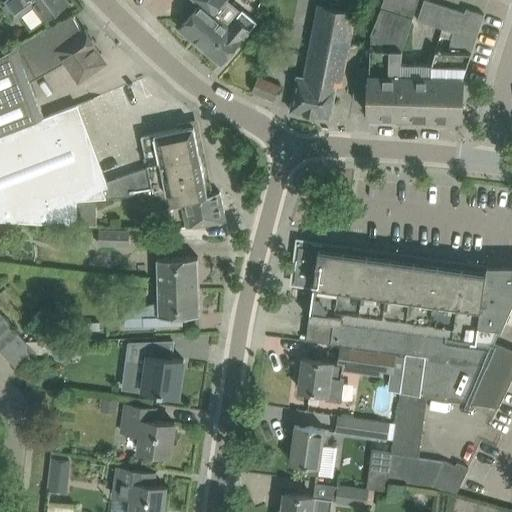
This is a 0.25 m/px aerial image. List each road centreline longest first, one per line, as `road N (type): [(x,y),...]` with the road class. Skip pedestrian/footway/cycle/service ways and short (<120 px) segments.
road 1 (residential): [(212,511),(237,329),(289,150)]
road 2 (residential): [(289,150),(201,91),(102,0)]
road 3 (residential): [(495,160),(289,150)]
